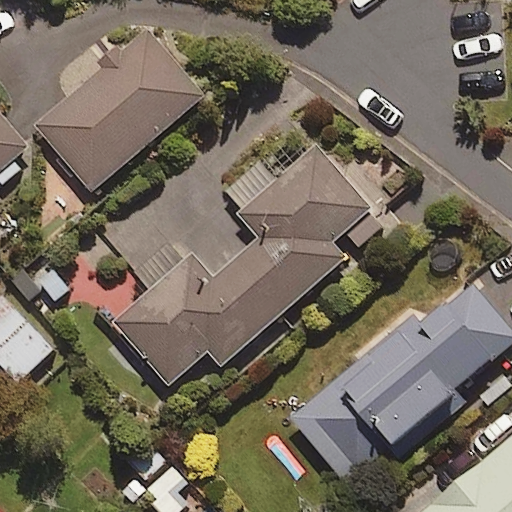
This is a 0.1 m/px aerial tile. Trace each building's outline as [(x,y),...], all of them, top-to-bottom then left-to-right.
[(211,97),(153,30),(42,126),(99,192),(211,97)] [(0,184),(4,189),(28,168),(21,159),(32,150),(0,111),(0,184)] [(218,282),(180,238),(142,272),(158,291),(121,323),(176,386),(214,353),(228,368),(353,258),(339,242),(378,209),(323,146),(281,183),(264,164),(231,193),(270,237),(218,282)] [(47,317),(72,287),(47,267),(22,297),(47,317)] [(511,350),(511,325),(477,286),(432,326),(420,313),(299,423),(359,489),(511,350)] [(59,348),(14,303),(0,316),(0,357),(25,382),(59,348)] [(142,432),(123,456),(155,482),(175,459),(142,432)] [(511,511),(511,443),(429,511),(511,511)] [(193,482),(181,468),(149,495),(163,511),(184,511),(196,502),(185,488),(193,482)]
